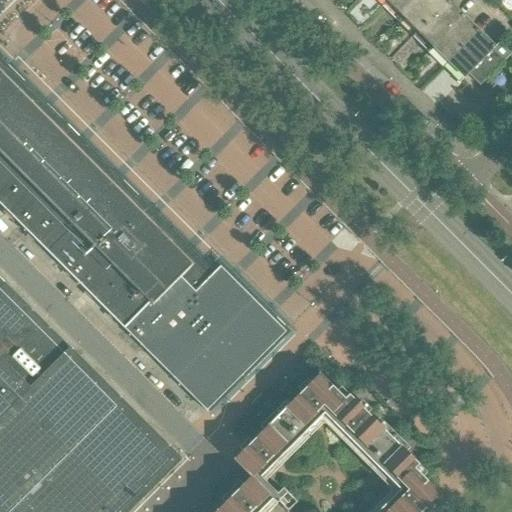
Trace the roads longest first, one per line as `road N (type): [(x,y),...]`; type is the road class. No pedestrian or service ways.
road 1 (residential): [(57,0),(20,35),(291,306),(335,265)]
road 2 (residential): [(71,0),(335,265)]
road 3 (residential): [(335,265),(365,266),(434,331),(480,394),(511,470)]
road 4 (residential): [(459,176),(283,0)]
